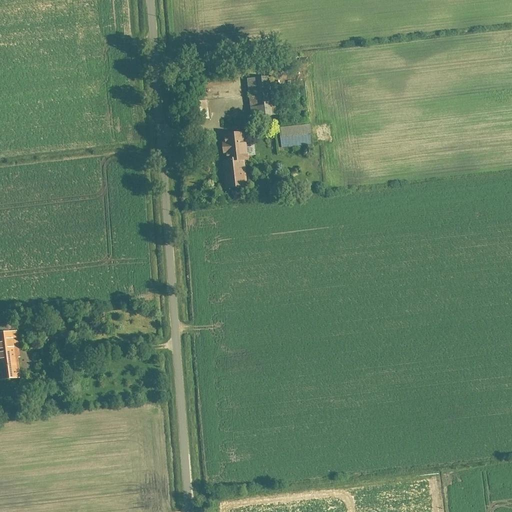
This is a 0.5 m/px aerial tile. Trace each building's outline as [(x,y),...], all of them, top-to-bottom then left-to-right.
[(275,80),(246,83),(250,119),(279,116),(275,80)] [(280,130),(281,149),(311,147),(310,128),(280,130)] [(222,138),(226,189),(249,188),(245,136),(222,138)] [(187,146),(186,157),(200,159),(201,147),(187,146)] [(296,183),(274,185),(275,200),(297,198),(296,183)] [(0,384),(21,382),(16,334),(0,335),(0,384)]
